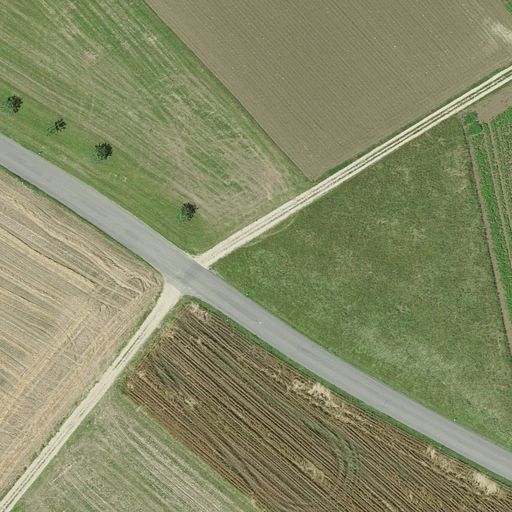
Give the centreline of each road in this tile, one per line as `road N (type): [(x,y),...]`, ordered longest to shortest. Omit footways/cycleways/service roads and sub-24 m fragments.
road 1 (track): [(511,71),(189,272),(8,511)]
road 2 (tertiary): [(511,466),(288,341),(0,148)]
